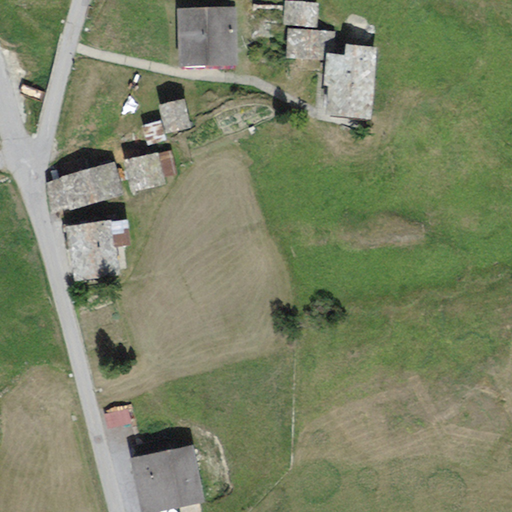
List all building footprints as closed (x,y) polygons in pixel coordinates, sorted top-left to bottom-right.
[(286,29),(312,29),(312,5),(286,5),(286,29)] [(177,10),(177,62),(234,62),(234,10),(177,10)] [(323,30),(286,29),(285,55),(322,56),(323,30)] [(319,111),(361,113),(365,51),(323,49),(319,111)] [(182,98),(154,107),(159,123),(162,132),(190,123),(182,98)] [(159,123),(144,127),(149,141),(163,137),(162,132),(159,123)] [(150,157),(122,163),(128,190),(156,183),(150,157)] [(108,163),(55,176),(63,208),(116,195),(108,163)] [(66,230),(69,278),(112,275),(109,227),(66,230)] [(124,462),(139,511),(184,511),(200,507),(181,445),(124,462)]
